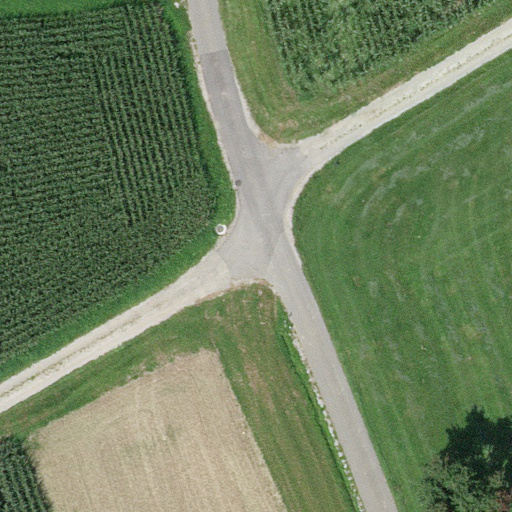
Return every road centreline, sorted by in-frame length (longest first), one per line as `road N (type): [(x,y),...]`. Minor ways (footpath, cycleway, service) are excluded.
road 1 (track): [(0,401),(273,245)]
road 2 (track): [(261,197),(511,42)]
road 3 (track): [(273,245),(382,511)]
road 4 (track): [(205,0),(261,197)]
